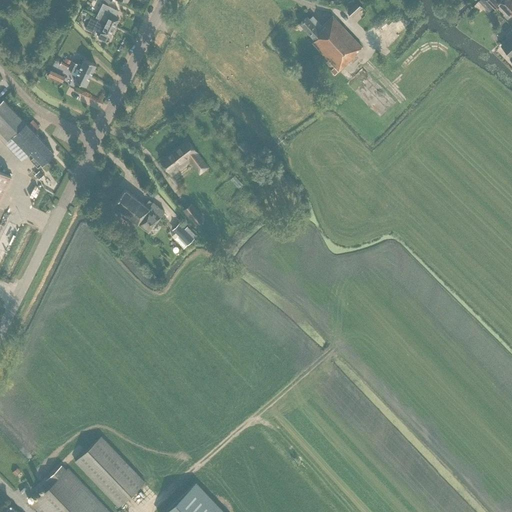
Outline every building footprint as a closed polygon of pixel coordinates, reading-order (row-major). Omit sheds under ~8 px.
[(499,5),(509,16),(511,13),(511,0),(499,0),(497,3),(494,0),(486,0),(495,9),(499,5)] [(362,8),(357,2),(346,12),(352,17),(362,8)] [(95,17),(99,19),(99,20),(114,28),(119,19),(115,17),(118,11),(102,3),(95,17)] [(388,20),(383,15),(375,23),(380,28),(388,20)] [(356,55),(355,54),(362,47),(333,17),(322,27),(312,16),(309,19),(307,17),(299,24),(314,41),(312,43),(338,72),(356,55)] [(110,37),(114,28),(99,20),(98,21),(91,17),(85,29),(94,33),(95,29),(101,32),(101,33),(110,37)] [(511,35),(501,46),(511,57),(509,59),(511,61),(511,35)] [(75,63),(72,62),(71,65),(70,66),(91,76),(96,65),(84,59),(81,65),(75,62),(75,63)] [(85,86),(91,76),(70,66),(68,69),(71,71),(70,72),(76,75),(73,81),(85,86)] [(47,76),(62,83),(64,77),(50,70),(47,76)] [(3,100),(0,103),(0,132),(8,140),(12,137),(28,154),(31,152),(32,153),(28,157),(37,167),(53,153),(3,100)] [(187,158),(199,174),(208,167),(187,140),(161,161),(169,172),(187,158)] [(238,145),(246,154),(251,149),(243,140),(238,145)] [(122,173),(131,182),(137,175),(129,167),(122,173)] [(0,197),(11,176),(0,170),(0,197)] [(112,204),(148,232),(164,212),(152,203),(148,208),(124,189),(112,204)] [(204,219),(191,203),(182,210),(194,226),(204,219)] [(187,245),(194,239),(178,224),(172,230),(187,245)] [(101,437),(75,462),(118,507),(144,483),(101,437)] [(50,485),(31,504),(38,511),(108,511),(67,469),(66,470),(61,465),(45,480),(50,485)] [(165,511),(221,511),(196,484),(165,511)]
